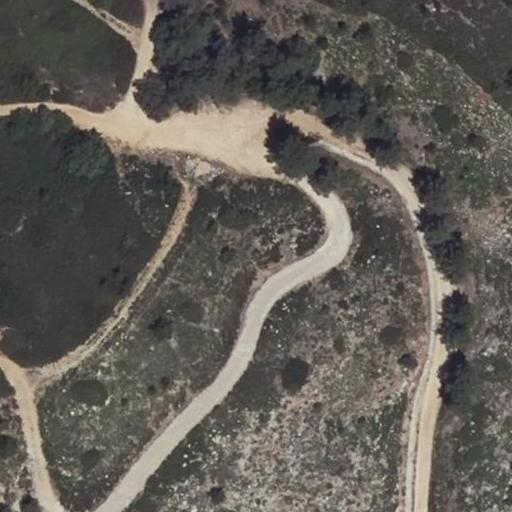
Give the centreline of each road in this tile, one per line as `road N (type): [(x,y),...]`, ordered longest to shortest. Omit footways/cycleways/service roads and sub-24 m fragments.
road 1 (track): [(435,511),(449,285),(405,158),(295,120),(222,129),(330,186),(351,214),(337,249),(269,289),(253,343),(226,383),(98,511)]
road 2 (track): [(200,131),(195,184),(165,247),(69,363),(24,382)]
